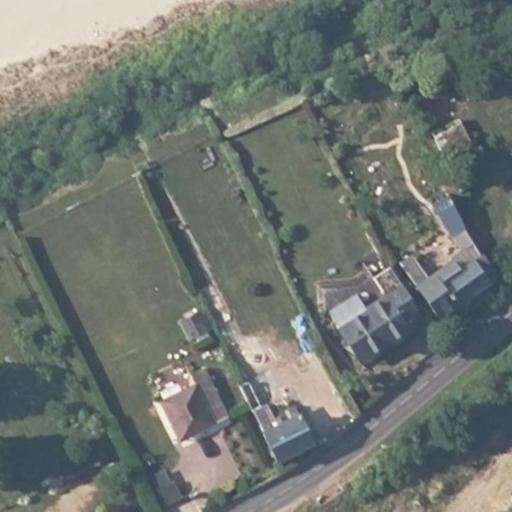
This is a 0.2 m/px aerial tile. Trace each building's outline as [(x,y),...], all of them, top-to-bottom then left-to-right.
[(450,158),(474,209),(492,199),(476,168),(489,162),(480,142),(450,158)] [(463,216),(449,187),(427,198),(440,227),(463,216)] [(453,301),(495,278),(463,216),(440,227),(458,265),(440,274),(453,301)] [(435,310),(453,301),(440,274),(424,282),(435,310)] [(373,363),(415,325),(401,299),(387,307),(378,293),(339,329),(373,363)] [(185,397),(202,433),(229,422),(212,384),(185,397)] [(241,393),(270,457),(306,440),(292,411),(272,418),(259,386),(241,393)] [(182,442),(202,433),(185,397),(166,406),(182,442)]
